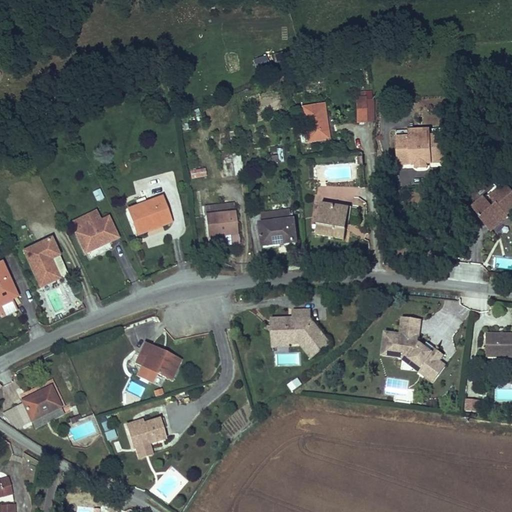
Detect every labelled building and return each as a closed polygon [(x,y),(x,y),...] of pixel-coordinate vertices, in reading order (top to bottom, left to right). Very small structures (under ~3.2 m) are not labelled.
[(370,120),(378,118),(376,98),(367,99),(370,120)] [(326,141),(344,137),(338,102),(319,106),(326,141)] [(455,119),(431,121),(434,125),(441,124),(442,131),(456,130),(455,119)] [(408,122),(409,133),(425,131),(429,121),(408,122)] [(441,124),(434,125),(431,121),(429,121),(425,131),(409,133),(411,161),(458,157),(456,130),(442,131),(441,124)] [(214,150),(199,153),(201,167),(216,164),(214,150)] [(243,155),(233,155),(233,172),(243,172),(243,155)] [(511,181),(499,194),(496,190),(484,203),(506,224),(511,218),(511,181)] [(97,202),(104,198),(100,189),(93,192),(97,202)] [(180,217),(172,198),(140,211),(148,230),(180,217)] [(333,235),(362,239),(367,208),(339,203),(333,235)] [(205,206),(205,214),(228,213),(228,205),(205,206)] [(305,223),(304,212),(274,215),(275,225),(305,223)] [(221,240),(250,235),(246,214),(217,219),(221,240)] [(182,223),(180,217),(148,230),(151,236),(182,223)] [(98,253),(129,238),(120,218),(88,234),(98,253)] [(308,245),(305,223),(275,225),(272,226),(274,249),(308,245)] [(64,260),(71,257),(63,240),(38,253),(54,288),(72,280),(64,260)] [(0,286),(10,306),(29,296),(14,263),(0,270),(0,286)] [(435,322),(439,302),(424,299),(419,315),(409,313),(406,328),(399,328),(397,336),(417,340),(423,345),(426,341),(436,348),(440,346),(447,354),(457,343),(462,338),(453,331),(449,334),(435,322)] [(299,337),(299,344),(314,343),(328,358),(342,346),(326,322),(326,311),(306,312),(307,323),(299,324),(298,321),(284,322),(285,337),(299,337)] [(511,322),(504,322),(502,344),(511,344),(511,322)] [(299,350),(299,344),(299,337),(285,337),(286,351),(299,350)] [(436,348),(426,341),(423,345),(448,368),(464,349),(457,343),(447,354),(440,346),(436,348)] [(195,367),(179,359),(176,362),(164,355),(156,351),(147,366),(155,370),(169,378),(185,386),(195,367)] [(274,365),(302,366),(302,354),(275,353),(274,365)] [(292,391),(302,384),(298,378),(287,385),(292,391)] [(35,405),(28,408),(37,425),(46,421),(73,409),(63,388),(33,401),(35,405)] [(464,399),(463,411),(480,413),(481,402),(464,399)] [(27,424),(31,427),(37,425),(28,408),(19,411),(27,424)] [(78,418),(73,409),(46,421),(48,430),(78,418)] [(172,421),(159,425),(160,430),(143,434),(150,455),(180,445),(172,421)] [(142,430),(143,434),(160,430),(159,425),(142,430)] [(114,430),(104,433),(107,442),(116,439),(114,430)] [(0,496),(23,491),(19,474),(5,477),(3,474),(0,474),(0,496)] [(9,511),(26,511),(25,497),(9,500),(9,511)]
